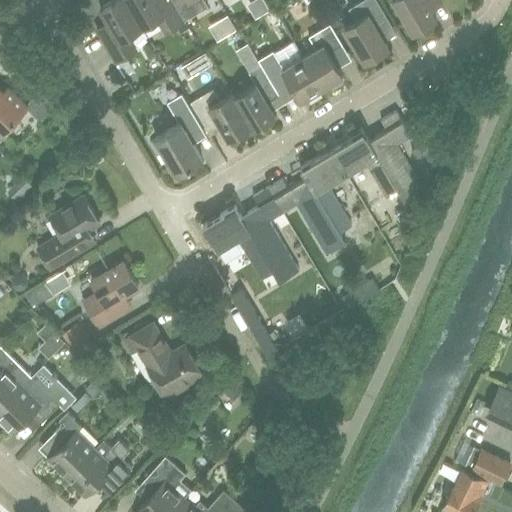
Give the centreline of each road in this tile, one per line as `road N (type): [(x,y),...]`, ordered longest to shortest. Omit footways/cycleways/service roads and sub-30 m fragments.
road 1 (residential): [(167,212),(476,30),(500,0)]
road 2 (residential): [(167,212),(46,0)]
road 3 (residential): [(245,353),(167,212)]
